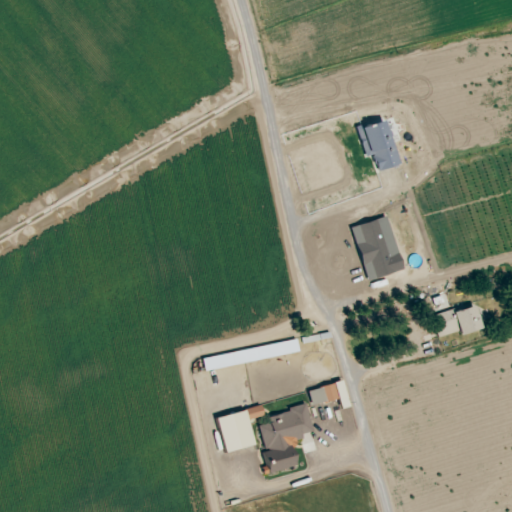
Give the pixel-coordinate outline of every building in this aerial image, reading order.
[(376,172),(398,165),(383,120),(355,129),(364,158),(371,156),(376,172)] [(460,336),(480,330),(472,306),(431,317),(437,338),(458,332),(460,336)] [(296,353),(294,341),(200,359),(203,372),(296,353)] [(337,400),(338,410),(347,408),(341,383),(307,390),(310,406),(337,400)] [(252,446),(246,420),(262,417),(259,407),(214,418),(222,453),(252,446)] [(294,469),(288,443),(301,439),(300,435),(311,432),(305,407),(265,416),(267,424),(256,427),(262,451),(268,475),(294,469)]
